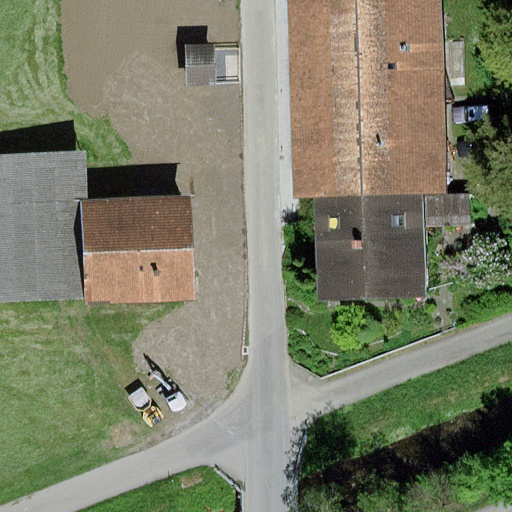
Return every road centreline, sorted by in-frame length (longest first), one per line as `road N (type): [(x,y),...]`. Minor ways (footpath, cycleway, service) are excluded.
road 1 (unclassified): [(263,0),(274,416)]
road 2 (residential): [(274,416),(31,511)]
road 3 (residential): [(511,324),(274,416)]
